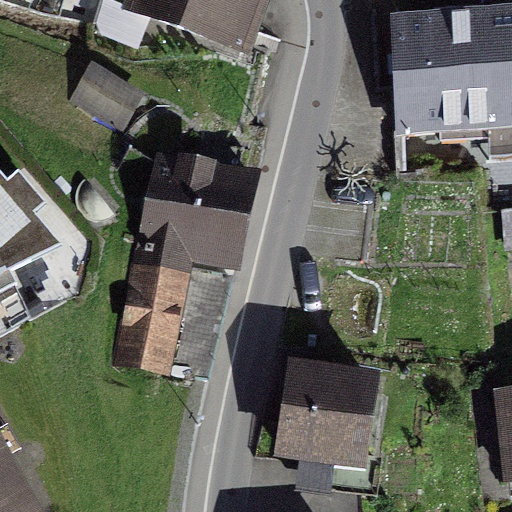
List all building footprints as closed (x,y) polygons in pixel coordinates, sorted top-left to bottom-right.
[(130,0),(123,18),(243,64),(270,0),(130,0)] [(511,1),(399,8),(406,133),(511,126),(511,1)] [(269,158),(165,141),(147,247),(205,256),(251,264),(269,158)] [(0,296),(65,261),(0,187),(0,296)] [(511,203),(503,205),(511,248),(511,203)] [(147,247),(129,360),(186,370),(205,256),(147,247)] [(376,480),(387,382),(293,375),(280,471),(376,480)] [(511,402),(494,405),(504,494),(511,493),(511,402)] [(27,511),(0,460),(0,511),(27,511)]
